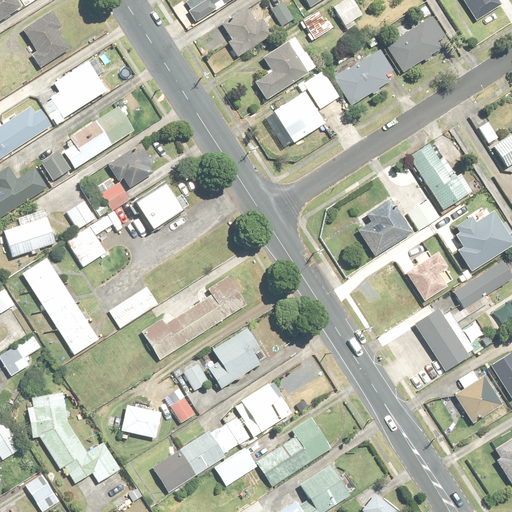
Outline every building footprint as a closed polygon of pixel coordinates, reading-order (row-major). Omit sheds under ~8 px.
[(0,0),(0,21),(21,9),(14,0),(0,0)] [(233,0),(192,0),(186,4),(190,10),(188,12),(197,25),(233,0)] [(324,0),(304,0),(310,9),(324,0)] [(351,0),(345,0),(333,9),(344,26),(361,15),(351,0)] [(462,0),(476,21),(500,6),(496,0),(462,0)] [(283,4),(271,11),(283,29),(295,22),(283,4)] [(248,10),(222,26),(232,41),(227,44),(237,59),(272,37),(260,19),(256,22),(248,10)] [(325,24),(317,12),(302,22),(315,41),(333,29),(328,22),(325,24)] [(30,54),(39,68),(73,48),(59,25),(52,13),(22,30),(35,52),(30,54)] [(426,50),(445,39),(431,17),(384,46),(402,74),(430,56),(426,50)] [(315,72),(295,41),(264,61),(272,72),(253,85),(266,105),(315,72)] [(385,76),(392,72),(379,50),(334,78),(351,106),(389,82),(385,76)] [(41,104),(55,126),(107,92),(88,62),(54,85),(59,93),(41,104)] [(324,72),(303,84),(318,111),(339,99),(324,72)] [(315,131),(294,99),(264,118),(285,150),(315,131)] [(62,151),(74,170),(133,134),(117,107),(67,137),(72,145),(62,151)] [(36,112),(33,108),(0,129),(0,161),(52,127),(40,110),(36,112)] [(488,123),(478,129),(488,146),(499,140),(488,123)] [(511,166),(511,133),(491,148),(507,170),(511,166)] [(105,216),(112,228),(129,217),(122,205),(130,200),(125,192),(152,175),(147,167),(154,163),(142,143),(105,166),(111,175),(93,187),(109,214),(105,216)] [(431,145),(408,162),(445,211),(472,191),(457,170),(452,174),(431,145)] [(38,166),(51,188),(76,173),(74,170),(62,151),(38,166)] [(0,218),(51,188),(38,166),(17,179),(11,169),(0,175),(0,218)] [(184,211),(167,184),(134,204),(152,232),(184,211)] [(409,235),(388,201),(365,215),(370,223),(356,231),(372,257),(409,235)] [(439,219),(426,201),(407,214),(420,233),(439,219)] [(83,203),(68,213),(79,230),(95,220),(83,203)] [(53,245),(44,219),(4,231),(13,258),(53,245)] [(453,233),(444,220),(422,236),(431,248),(453,233)] [(89,227),(66,241),(83,269),(106,255),(89,227)] [(431,276),(419,259),(388,280),(406,308),(429,292),(422,282),(431,276)] [(48,260),(23,276),(72,355),(98,339),(48,260)] [(511,279),(511,275),(503,262),(453,296),(464,312),(511,279)] [(211,296),(165,324),(161,319),(140,332),(158,361),(244,307),(226,278),(207,290),(211,296)] [(156,305),(146,288),(109,311),(119,329),(156,305)] [(4,290),(0,292),(0,314),(0,315),(14,306),(4,290)] [(469,357),(437,310),(413,326),(445,374),(469,357)] [(207,369),(221,390),(259,365),(253,355),(261,349),(247,328),(213,351),(220,361),(207,369)] [(41,349),(34,337),(0,355),(0,358),(10,376),(30,365),(26,357),(41,349)] [(511,353),(490,367),(510,401),(511,399),(511,353)] [(197,362),(182,372),(194,392),(209,382),(197,362)] [(464,390),(454,396),(471,424),(502,405),(484,376),(478,380),(473,371),(458,380),(464,390)] [(168,494),(289,413),(268,382),(240,401),(241,403),(234,408),(238,414),(210,433),(209,431),(152,469),(168,494)] [(87,452),(67,419),(63,393),(30,398),(32,408),(27,408),(31,439),(39,438),(59,470),(64,467),(76,485),(93,474),(98,483),(120,469),(104,442),(87,452)] [(184,397),(169,406),(180,424),(195,415),(184,397)] [(161,412),(126,406),(121,432),(156,438),(161,412)] [(246,449),(214,468),(226,487),(258,468),(271,489),(333,451),(313,418),(290,432),(293,437),(253,461),(246,449)] [(5,422),(0,425),(0,458),(1,460),(21,448),(5,422)] [(501,459),(495,462),(511,488),(511,440),(496,451),(501,459)] [(324,511),(350,495),(330,465),(299,486),(305,494),(277,511),(324,511)] [(44,474),(24,485),(40,511),(42,511),(61,501),(44,474)] [(397,511),(375,494),(362,511),(397,511)] [(20,511),(10,496),(0,501),(0,511),(20,511)]
